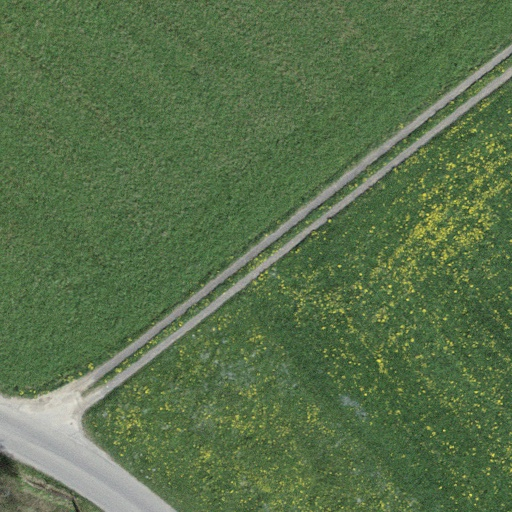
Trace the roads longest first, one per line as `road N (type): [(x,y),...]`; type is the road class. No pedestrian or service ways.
road 1 (track): [(511,76),(105,400),(29,442)]
road 2 (unclassified): [(140,511),(0,429)]
